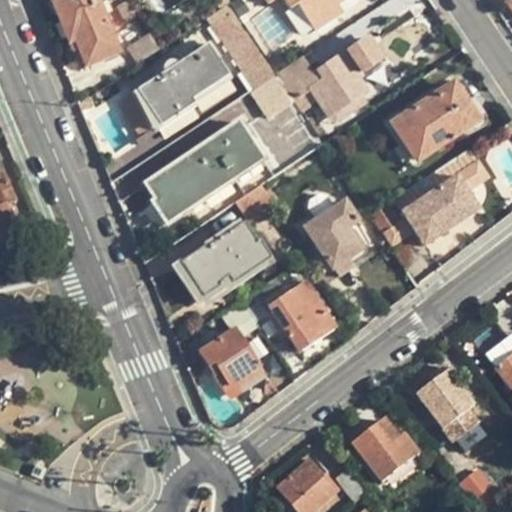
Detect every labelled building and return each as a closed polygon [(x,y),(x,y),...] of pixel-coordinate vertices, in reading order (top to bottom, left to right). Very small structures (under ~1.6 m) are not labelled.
[(51,0),(74,56),(80,54),(87,69),(121,56),(98,0),(51,0)] [(265,0),(270,6),(279,0),(282,0),(291,13),(288,15),(303,38),(307,39),(312,38),(344,15),(339,8),(351,0),(265,0)] [(223,46),(252,90),(272,76),(243,33),(223,46)] [(278,77),(304,116),(312,111),(310,109),(318,103),(336,129),(369,107),(363,98),(369,94),(359,80),(386,62),(371,39),(320,74),(311,59),(305,63),(303,60),(278,77)] [(133,97),(157,133),(165,133),(198,111),(196,107),(233,83),(209,47),(179,67),(176,64),(172,64),(168,65),(166,67),(165,71),(165,75),(133,97)] [(387,129),(413,168),(488,119),(462,79),(387,129)] [(253,96),(282,139),(304,124),(276,81),(253,96)] [(143,216),(157,235),(266,162),(240,123),(144,188),(154,201),(150,204),(153,209),(143,216)] [(0,244),(20,236),(9,209),(18,205),(0,160),(0,244)] [(401,217),(422,249),(478,213),(467,195),(488,181),(478,166),(401,217)] [(237,205),(250,222),(274,205),(263,188),(237,205)] [(308,256),(329,287),(355,269),(350,261),(374,245),(346,204),(345,205),(341,198),(332,205),(336,211),(307,231),(319,248),(308,256)] [(373,220),(392,248),(407,237),(388,209),(373,220)] [(172,269),(197,308),(201,305),(206,313),(269,272),(266,266),(273,262),(260,241),(257,243),(246,226),(243,228),(240,223),(204,247),(206,251),(184,265),(182,262),(172,269)] [(274,328),(285,344),(291,340),(300,354),(337,329),(308,284),(270,309),(280,324),(274,328)] [(200,355),(229,399),(265,376),(243,342),(258,333),(254,327),(269,317),(255,295),(218,319),(229,337),(200,355)] [(511,363),(497,375),(511,393),(511,363)] [(418,400),(454,447),(480,426),(468,409),(473,404),(446,370),(427,383),(432,390),(418,400)] [(355,449),(381,484),(415,460),(409,453),(414,448),(406,438),(400,441),(387,424),(355,449)] [(280,491),(297,511),(319,511),(341,493),(328,479),(324,481),(310,464),(280,491)] [(337,482),(356,505),(367,495),(348,472),(337,482)] [(478,474),(462,488),(479,511),(488,511),(501,502),(478,474)]
